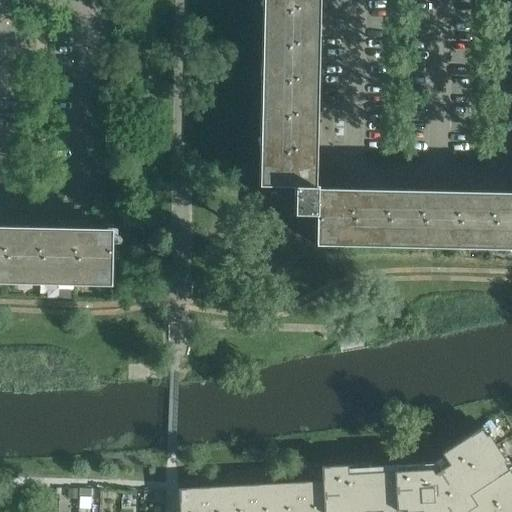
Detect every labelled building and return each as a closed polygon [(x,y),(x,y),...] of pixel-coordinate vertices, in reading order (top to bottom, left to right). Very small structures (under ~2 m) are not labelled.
[(314,244),(316,244),(316,239),(511,242),(511,197),(330,194),(331,168),(310,168),(312,0),(267,0),(264,183),(258,183),(258,185),(293,186),(293,214),(315,214),(314,244)] [(0,276),(110,279),(111,234),(0,231),(0,276)] [(435,462),(442,473),(436,477),(431,469),(371,472),(371,463),(321,466),(321,481),(178,488),(178,511),(390,511),(420,510),(421,511),(511,511),(511,471),(487,433),(485,435),(480,427),(440,453),(443,456),(435,462)] [(67,488),(67,498),(77,498),(77,488),(67,488)] [(79,488),(78,497),(79,497),(90,497),(91,489),(79,488)]
